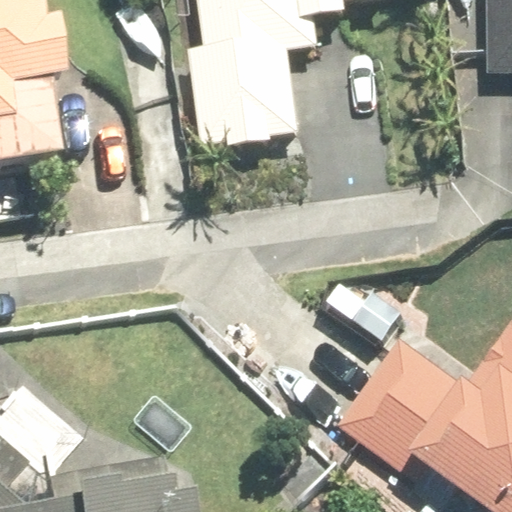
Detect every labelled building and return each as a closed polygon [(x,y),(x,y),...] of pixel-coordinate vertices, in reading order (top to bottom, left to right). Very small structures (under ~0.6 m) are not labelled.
[(40,47),(35,0),(0,0),(0,183),(57,174),(49,105),(66,102),(57,44),(40,47)] [(357,28),(355,13),(400,6),(399,0),(205,0),(213,57),(198,60),(209,155),(237,151),(238,160),(282,153),(281,145),(308,141),(297,60),(328,55),(325,33),(357,28)] [(511,0),(495,0),(496,80),(511,80),(511,0)] [(407,346),(343,433),(418,487),(429,476),(478,511),(511,511),(511,343),(474,395),(407,346)] [(48,486),(51,511),(9,511),(3,506),(29,476),(0,450),(0,511),(170,511),(164,468),(48,486)]
